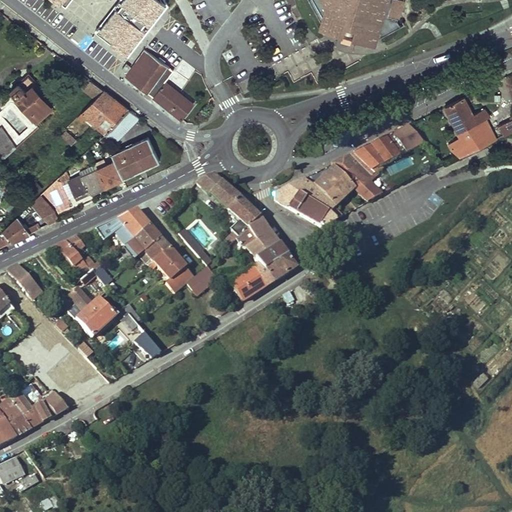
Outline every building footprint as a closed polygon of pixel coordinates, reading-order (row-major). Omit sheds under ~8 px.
[(98,34),(128,56),(147,31),(151,30),(168,6),(160,0),(55,0),(63,6),(73,2),(79,17),(95,28),(98,34)] [(380,31),(383,35),(401,26),(399,22),(405,0),(309,0),(329,35),(342,28),(344,21),(347,24),(346,27),(355,29),(356,27),(360,26),(358,33),(366,46),(374,40),(372,36),(380,31)] [(172,70),(144,49),(126,76),(152,98),(166,79),(172,70)] [(29,76),(12,92),(37,120),(52,108),(42,97),(45,94),(29,76)] [(91,80),(86,77),(77,85),(82,89),(83,88),(91,80)] [(152,98),(181,119),(195,102),(166,79),(152,98)] [(104,90),(91,80),(83,88),(96,98),(104,90)] [(104,90),(96,98),(82,112),(94,124),(116,99),(104,90)] [(464,97),(445,106),(456,126),(461,135),(449,142),(452,150),(461,156),(492,141),(482,120),(490,116),(485,108),(473,113),(464,97)] [(129,110),(116,99),(94,124),(91,127),(94,130),(97,127),(105,134),(108,132),(129,110)] [(139,118),(129,110),(108,132),(118,140),(139,118)] [(511,118),(500,125),(504,135),(511,131),(511,118)] [(371,172),(373,171),(424,144),(408,125),(367,147),(343,159),(360,177),(367,178),(373,175),(371,172)] [(0,155),(3,160),(16,148),(2,127),(0,127),(0,155)] [(108,132),(105,134),(105,135),(116,143),(118,140),(108,132)] [(115,161),(123,178),(159,161),(148,137),(112,154),(115,161)] [(385,184),(373,171),(371,172),(373,175),(367,178),(360,177),(343,159),(330,165),(332,168),(313,187),(334,209),(354,190),(366,203),(374,199),(394,189),(390,181),(385,184)] [(115,161),(98,169),(106,186),(123,178),(115,161)] [(106,186),(98,169),(82,176),(81,175),(69,180),(70,183),(75,193),(77,197),(88,192),(89,194),(105,186),(106,186)] [(65,172),(59,177),(61,182),(68,179),(65,172)] [(196,183),(195,184),(209,196),(210,195),(235,218),(232,221),(236,225),(230,231),(233,235),(224,243),(227,247),(235,240),(246,230),(258,218),(238,198),(211,176),(196,183)] [(342,217),(334,209),(313,187),(301,180),(274,194),(275,201),(322,228),(342,217)] [(68,197),(75,193),(70,183),(64,186),(68,197)] [(40,195),(32,202),(47,225),(55,221),(50,212),(53,210),(40,195)] [(124,244),(130,241),(148,227),(137,214),(135,211),(108,223),(115,233),(124,244)] [(27,228),(18,216),(0,232),(0,246),(4,245),(36,230),(33,225),(27,228)] [(262,224),(258,218),(246,230),(255,243),(245,249),(254,260),(277,245),(268,232),(262,224)] [(94,230),(100,239),(106,235),(108,237),(115,233),(108,223),(94,230)] [(148,227),(130,241),(127,244),(138,258),(144,253),(159,240),(152,231),(148,227)] [(246,230),(235,240),(238,244),(237,245),(240,249),(241,248),(245,249),(255,243),(246,230)] [(178,235),(191,251),(205,267),(209,264),(204,259),(205,257),(198,250),(196,251),(194,248),(179,233),(178,235)] [(76,238),(54,249),(76,275),(78,273),(83,279),(90,272),(75,254),(83,247),(76,238)] [(162,243),(159,240),(144,253),(150,261),(146,265),(148,267),(149,266),(168,250),(162,243)] [(258,265),(263,272),(287,256),(279,245),(277,245),(254,260),(258,265)] [(177,260),(168,250),(149,266),(152,270),(156,267),(168,281),(164,285),(173,295),(185,285),(192,279),(177,260)] [(263,272),(273,284),(296,270),(287,256),(263,272)] [(258,265),(252,270),(265,289),(273,284),(263,272),(258,265)] [(6,273),(25,294),(34,286),(17,266),(11,269),(6,273)] [(209,271),(205,267),(193,278),(204,290),(216,279),(209,271)] [(265,289),(252,270),(230,284),(242,303),(265,289)] [(104,287),(93,273),(91,271),(90,272),(83,279),(76,285),(79,288),(67,297),(81,314),(74,320),(91,338),(113,318),(96,299),(106,290),(104,287)] [(97,274),(95,271),(93,273),(104,287),(108,284),(98,273),(97,274)] [(0,296),(8,305),(13,311),(28,296),(25,294),(6,273),(0,278),(0,296)] [(204,290),(193,278),(192,279),(185,285),(196,297),(204,290)] [(287,308),(294,304),(289,293),(282,297),(287,308)] [(127,315),(132,322),(137,319),(128,306),(122,309),(127,315)] [(136,327),(132,322),(127,315),(117,323),(128,338),(150,359),(159,354),(136,327)] [(54,324),(61,331),(66,326),(59,319),(54,324)] [(73,357),(77,352),(54,326),(46,333),(64,354),(67,351),(73,357)] [(104,344),(110,353),(125,342),(119,333),(104,344)] [(76,348),(85,358),(92,352),(83,341),(76,348)] [(78,362),(73,357),(67,351),(64,354),(62,356),(72,367),(78,362)] [(94,372),(77,352),(73,357),(78,362),(90,376),(94,372)] [(71,375),(65,380),(75,391),(81,385),(71,375)] [(30,386),(26,381),(19,387),(23,391),(30,386)] [(23,391),(8,402),(29,430),(54,416),(43,403),(30,386),(23,391)] [(61,388),(54,394),(65,407),(72,401),(61,388)] [(54,416),(66,409),(65,407),(54,394),(43,403),(54,416)] [(0,408),(0,407),(0,417),(15,438),(29,430),(8,402),(0,408)] [(0,417),(0,440),(2,444),(15,438),(0,417)] [(22,476),(15,460),(0,466),(0,479),(2,485),(22,476)] [(26,488),(36,482),(34,478),(28,481),(27,479),(23,481),(26,488)]
